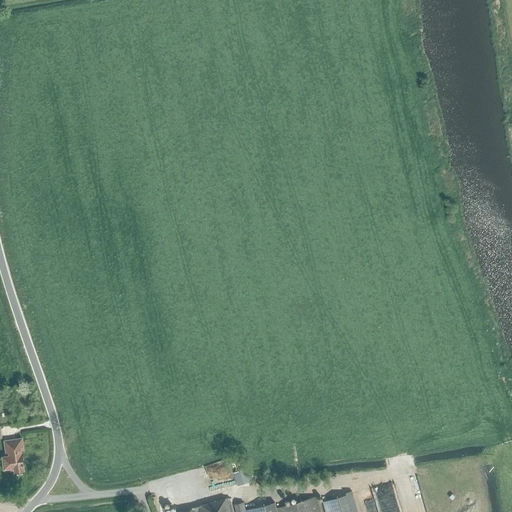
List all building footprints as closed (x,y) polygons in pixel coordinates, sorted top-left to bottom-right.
[(3,441),(5,454),(8,454),(8,456),(1,457),(3,470),(13,468),(14,472),(23,470),(20,451),(23,451),(21,438),(3,441)] [(421,464),(422,470),(441,468),(440,462),(421,464)] [(252,480),(247,467),(234,472),(238,485),(252,480)] [(357,511),(352,493),(322,501),(325,511),(320,511),(316,497),(276,508),(276,511),(357,511)] [(232,511),(229,498),(178,511),(196,511),(198,511),(232,511)] [(245,511),(243,502),(234,505),(235,511),(245,511)] [(276,511),(274,502),(245,510),(245,511),(276,511)]
